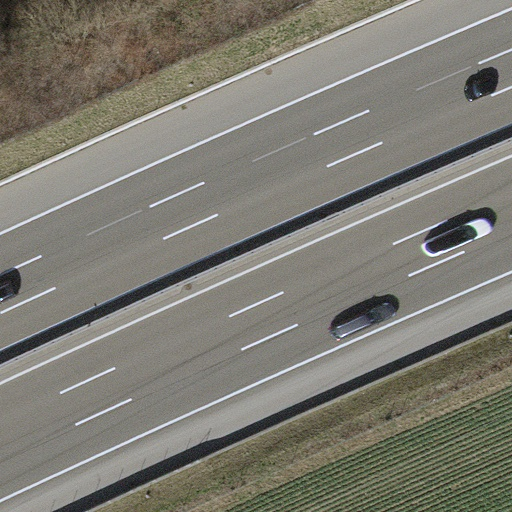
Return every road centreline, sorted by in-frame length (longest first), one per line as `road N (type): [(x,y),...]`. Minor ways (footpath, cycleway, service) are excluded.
road 1 (motorway): [(0,444),(511,215)]
road 2 (motorway): [(511,68),(0,293)]
